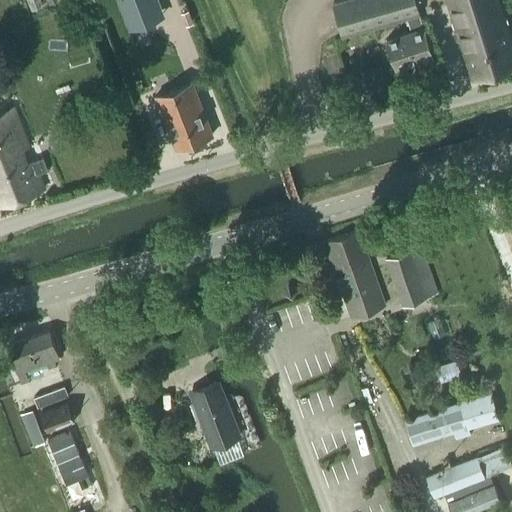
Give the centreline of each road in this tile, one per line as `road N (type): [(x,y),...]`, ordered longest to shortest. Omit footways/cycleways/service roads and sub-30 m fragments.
road 1 (tertiary): [(0,306),(511,156)]
road 2 (unclassified): [(0,229),(511,85)]
road 3 (track): [(172,511),(83,281)]
